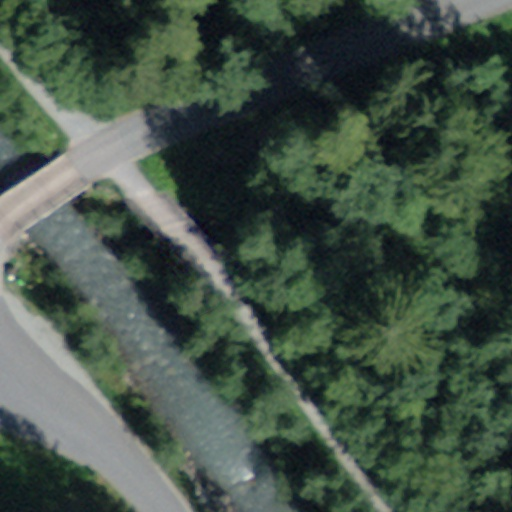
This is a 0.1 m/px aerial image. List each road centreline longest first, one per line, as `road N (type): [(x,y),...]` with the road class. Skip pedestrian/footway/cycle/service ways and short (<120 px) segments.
road 1 (unclassified): [(490,0),(101,159),(0,227)]
road 2 (track): [(386,511),(222,285),(101,159)]
